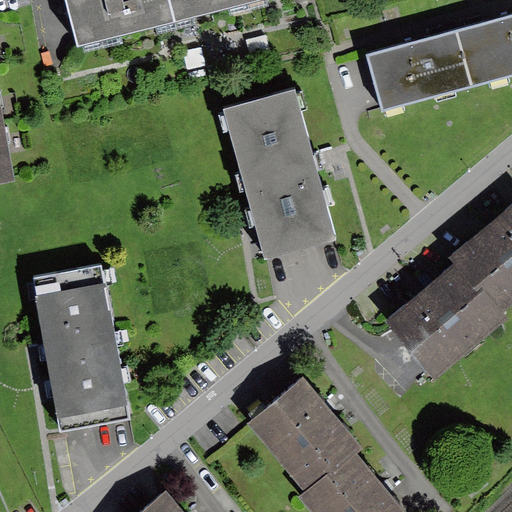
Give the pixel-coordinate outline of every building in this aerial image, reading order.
[(175,27),(168,0),(64,0),(79,53),(175,27)] [(168,0),(175,27),(272,3),(271,0),(168,0)] [(511,18),(496,23),(455,34),(471,91),(511,80),(511,18)] [(422,43),(365,59),(380,115),(471,91),(455,34),(422,43)] [(294,95),(220,116),(263,267),(337,246),(313,164),(294,95)] [(0,107),(0,187),(14,185),(0,107)] [(511,309),(511,210),(491,227),(454,260),(459,265),(502,318),(511,309)] [(502,318),(459,265),(422,294),(386,324),(433,381),(506,322),(502,318)] [(101,270),(33,282),(61,435),(129,422),(101,270)] [(303,382),(250,426),(306,494),(354,453),(359,449),(330,414),(303,382)] [(403,511),(384,489),(354,453),(306,494),(299,500),(309,511),(403,511)] [(180,511),(167,495),(145,511),(180,511)]
